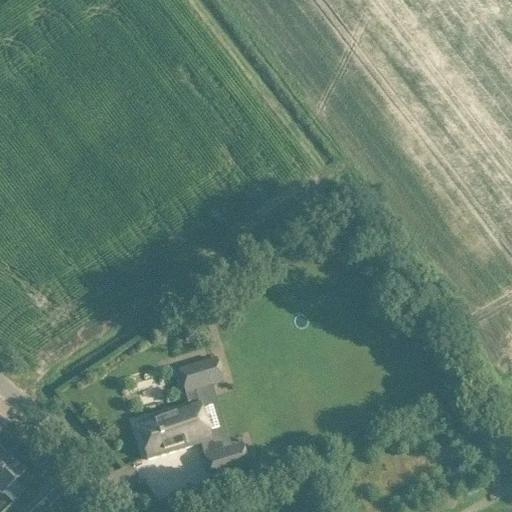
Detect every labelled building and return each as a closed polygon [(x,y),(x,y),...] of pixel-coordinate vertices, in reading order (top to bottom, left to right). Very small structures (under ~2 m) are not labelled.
[(223,383),(216,360),(175,373),(182,396),(223,383)] [(136,426),(147,461),(211,442),(199,402),(136,426)] [(24,473),(0,449),(0,493),(2,496),(24,473)] [(226,450),(202,457),(209,480),(233,473),(226,450)] [(452,465),(450,471),(453,476),(459,479),(464,476),(467,470),(464,465),(458,462),(452,465)]
